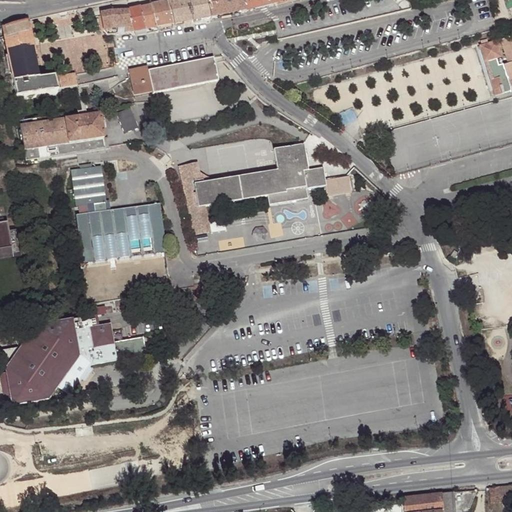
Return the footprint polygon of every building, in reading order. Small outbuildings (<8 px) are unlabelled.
[(187,0),(173,0),(168,1),(174,25),(192,22),(187,0)] [(187,0),(192,22),(210,18),(206,0),(187,0)] [(242,0),(206,0),(210,18),(245,11),(242,0)] [(242,0),(245,11),(269,5),(267,0),(242,0)] [(151,5),(157,28),(174,25),(168,1),(151,5)] [(151,5),(139,7),(146,30),(157,28),(151,5)] [(130,9),(133,25),(134,32),(146,30),(139,7),(130,9)] [(109,11),(100,13),(100,15),(103,30),(133,25),(130,9),(109,11)] [(3,27),(4,35),(30,29),(28,20),(3,27)] [(133,25),(103,30),(107,35),(134,32),(133,25)] [(30,29),(4,35),(4,37),(16,97),(17,97),(57,91),(54,78),(54,76),(39,78),(30,30),(30,29)] [(511,36),(503,39),(510,63),(511,69),(511,36)] [(499,41),(483,46),(487,62),(489,62),(494,78),(492,79),(495,91),(501,89),(503,94),(511,91),(511,88),(510,80),(505,65),(500,66),(498,59),(504,58),(499,41)] [(213,56),(129,72),(133,95),(153,91),(153,94),(218,80),(213,56)] [(77,89),(77,87),(75,75),(54,78),(57,91),(77,89)] [(77,87),(77,89),(81,111),(77,111),(78,117),(21,126),(24,150),(104,138),(100,114),(86,116),(84,97),(92,95),(90,84),(77,87)] [(133,105),(109,114),(116,130),(139,121),(133,105)] [(207,182),(193,184),(197,210),(206,209),(268,198),(270,209),(310,203),(309,192),(326,190),(327,199),(353,195),(350,179),(325,182),(323,169),(307,171),(304,145),(273,149),(276,171),(207,182)] [(193,184),(207,182),(207,176),(200,173),(198,162),(177,167),(194,236),(199,235),(211,232),(208,220),(206,209),(197,210),(193,184)] [(82,170),(72,171),(77,208),(80,207),(90,206),(91,215),(82,217),(77,218),(85,269),(166,254),(157,203),(113,211),(110,212),(99,214),(97,204),(108,202),(103,166),(94,168),(82,170)] [(108,202),(97,204),(99,214),(110,212),(108,202)] [(90,206),(80,207),(82,217),(91,215),(90,206)] [(9,224),(0,225),(0,251),(13,250),(9,224)] [(459,254),(455,251),(450,257),(455,260),(459,254)] [(107,306),(89,310),(90,321),(109,317),(107,306)] [(13,406),(15,411),(51,405),(61,392),(73,400),(95,370),(148,361),(144,342),(116,346),(113,328),(92,331),(90,321),(37,331),(27,345),(23,351),(22,352),(4,356),(8,379),(13,406)] [(22,338),(17,342),(23,351),(27,345),(22,338)] [(13,406),(8,379),(3,380),(8,407),(13,406)] [(511,486),(490,489),(491,498),(492,505),(511,502),(511,486)] [(442,494),(443,511),(455,511),(453,492),(442,494)] [(405,498),(405,511),(443,511),(442,494),(405,498)]
